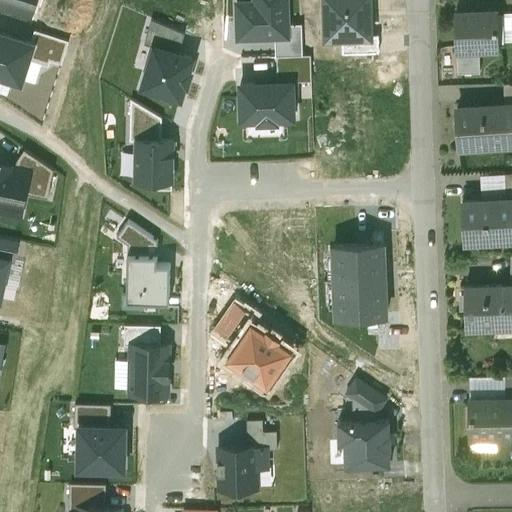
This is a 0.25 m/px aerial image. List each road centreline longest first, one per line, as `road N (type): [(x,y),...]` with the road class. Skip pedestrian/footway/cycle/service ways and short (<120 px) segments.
road 1 (residential): [(150,511),(196,402),(199,199)]
road 2 (residential): [(436,498),(425,190)]
road 3 (residential): [(199,199),(425,190)]
road 4 (residential): [(425,190),(418,0)]
road 5 (residential): [(199,199),(199,136),(224,52)]
